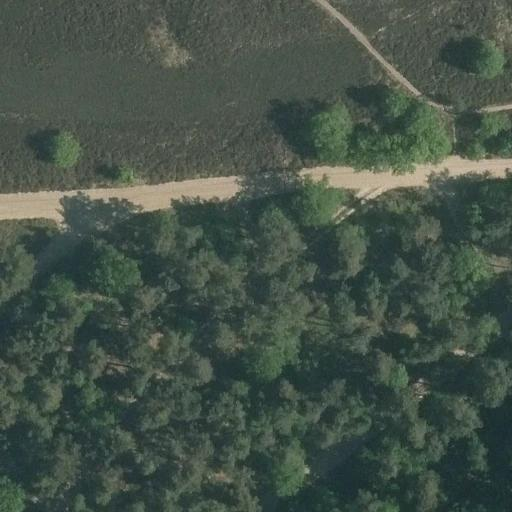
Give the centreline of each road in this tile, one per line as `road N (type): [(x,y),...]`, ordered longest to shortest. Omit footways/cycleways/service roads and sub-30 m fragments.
road 1 (track): [(0,205),(325,176),(511,171)]
road 2 (track): [(245,511),(511,319)]
road 3 (track): [(0,312),(100,200)]
